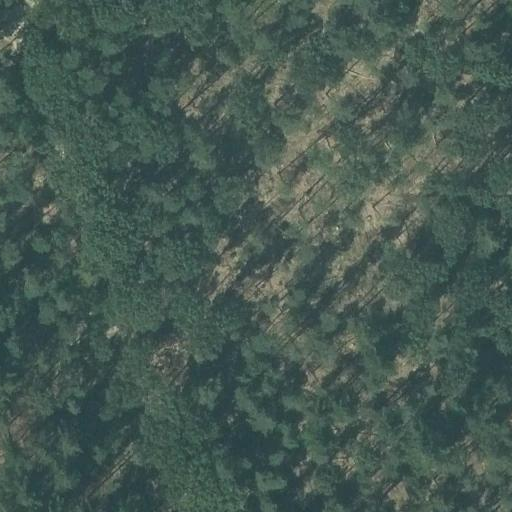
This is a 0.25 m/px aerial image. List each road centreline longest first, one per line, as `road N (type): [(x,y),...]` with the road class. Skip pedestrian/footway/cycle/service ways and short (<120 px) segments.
road 1 (track): [(187,511),(26,16),(0,25)]
road 2 (track): [(127,325),(0,373)]
